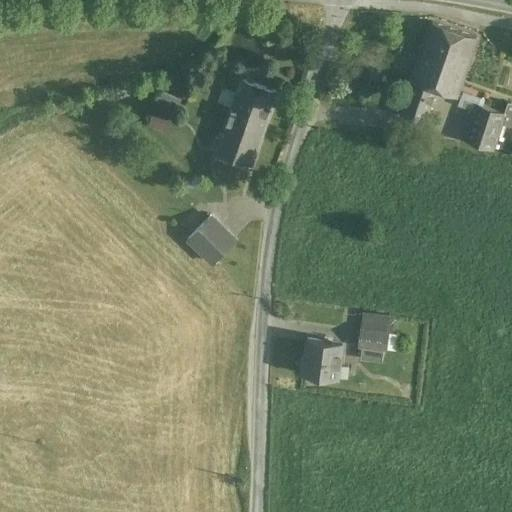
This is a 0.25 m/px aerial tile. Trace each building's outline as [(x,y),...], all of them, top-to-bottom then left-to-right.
[(474,36),(432,21),(423,47),(432,50),(431,55),(444,59),(441,66),(449,69),(447,73),(460,77),(474,36)] [(432,50),(423,47),(411,80),(414,81),(403,114),(423,121),(435,88),(454,95),(460,77),(447,73),(449,69),(441,66),(444,59),(431,55),(432,50)] [(277,90),(244,79),(229,123),(262,134),(277,90)] [(159,105),(178,110),(181,95),(162,91),(159,105)] [(504,113),(503,118),(511,121),(511,98),(510,97),(504,113)] [(504,113),(478,104),(465,140),(492,149),(503,118),(504,113)] [(262,134),(229,123),(220,148),(253,160),(262,134)] [(237,240),(211,215),(188,238),(214,263),(237,240)] [(344,328),(360,331),(388,334),(391,318),(346,312),(344,328)] [(359,344),(386,348),(388,334),(360,331),(359,344)] [(342,344),(307,339),(305,357),(302,357),(300,374),(337,379),(342,344)]
